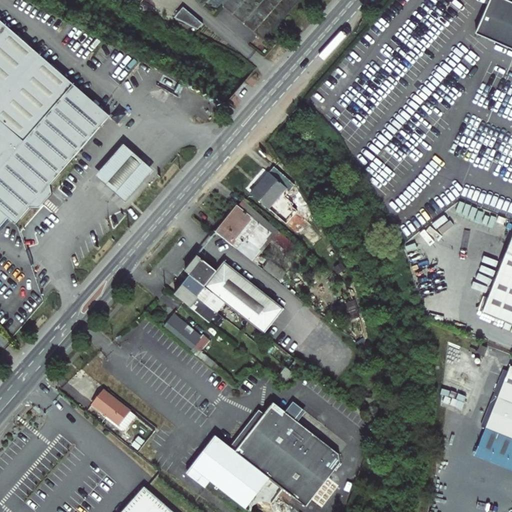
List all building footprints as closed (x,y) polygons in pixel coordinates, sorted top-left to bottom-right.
[(511,54),(511,4),(502,0),(491,0),(475,38),(511,54)] [(206,22),(187,5),(177,15),(201,27),(206,22)] [(59,193),(119,125),(0,20),(0,182),(1,183),(0,184),(0,250),(19,229),(24,234),(39,218),(48,218),(60,204),(59,193)] [(122,147),(94,179),(124,205),(152,173),(122,147)] [(295,185),(275,167),(252,193),(270,209),(286,190),(289,192),(295,185)] [(248,226),(251,229),(254,231),(259,224),(238,207),(217,233),(252,261),(258,254),(261,251),(246,239),(244,242),(242,241),(238,238),(248,226)] [(242,241),(251,229),(248,226),(238,238),(242,241)] [(511,242),(483,314),(511,325),(511,242)] [(252,261),(257,265),(263,258),(258,254),(252,261)] [(264,334),(284,309),(225,262),(218,272),(198,256),(186,272),(190,275),(212,293),(225,303),(264,334)] [(269,262),(264,270),(280,281),(286,273),(269,262)] [(183,286),(211,308),(222,317),(226,320),(229,317),(220,309),(207,299),(212,293),(190,275),(185,281),(187,282),(183,286)] [(218,313),(211,308),(183,286),(180,290),(179,290),(176,294),(177,295),(175,296),(210,324),(218,313)] [(225,303),(212,293),(207,299),(220,309),(225,303)] [(193,350),(203,337),(191,328),(175,314),(164,327),(193,350)] [(191,328),(203,337),(207,332),(196,322),(191,328)] [(211,368),(215,363),(198,350),(206,340),(203,337),(193,350),(191,351),(211,368)] [(288,352),(282,348),(279,352),(285,356),(288,352)] [(304,365),(297,360),(289,369),(295,375),(304,365)] [(232,377),(215,363),(211,368),(228,381),(232,377)] [(486,429),(511,366),(506,364),(481,427),(486,429)] [(511,366),(486,429),(511,439),(511,366)] [(287,370),(280,378),(286,384),(293,376),(287,370)] [(137,416),(105,390),(93,405),(126,430),(137,416)] [(278,400),(288,408),(289,406),(279,399),(278,400)] [(278,400),(271,410),(280,418),(288,408),(278,400)] [(260,401),(257,405),(325,462),(325,452),(280,418),(271,410),(260,401)] [(251,412),(234,435),(302,491),(325,462),(257,405),(251,412)] [(234,435),(251,412),(246,408),(228,430),(234,435)] [(302,491),(234,435),(232,437),(226,432),(222,429),(216,437),(292,498),(296,500),(302,491)] [(511,471),(511,439),(486,429),(475,457),(511,471)] [(280,511),(292,498),(216,437),(187,474),(198,483),(203,476),(250,511),(280,511)] [(171,511),(145,489),(124,511),(171,511)]
